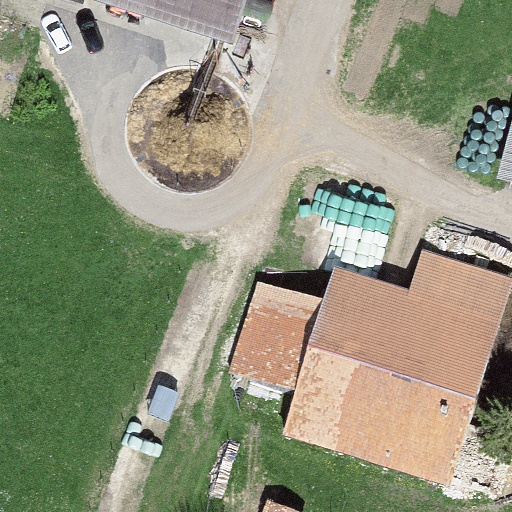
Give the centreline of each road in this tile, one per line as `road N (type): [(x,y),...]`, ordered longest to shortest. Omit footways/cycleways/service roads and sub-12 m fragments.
road 1 (track): [(325,0),(252,176),(226,201),(194,210),(158,203),(112,160),(94,46)]
road 2 (track): [(99,511),(236,237),(252,176)]
road 3 (track): [(285,105),(511,228)]
